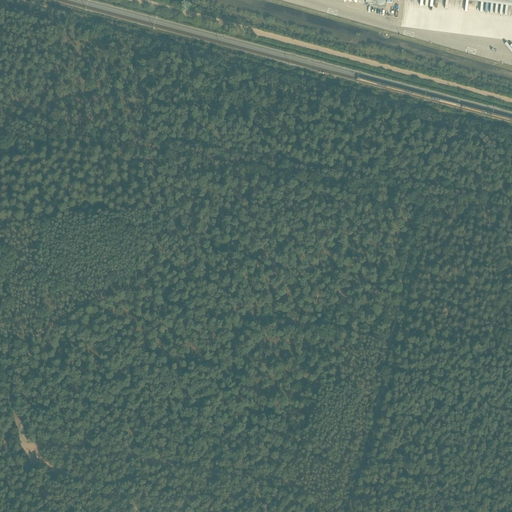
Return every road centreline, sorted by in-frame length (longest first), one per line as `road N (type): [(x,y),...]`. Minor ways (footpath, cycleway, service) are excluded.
road 1 (track): [(24,0),(511,130)]
road 2 (track): [(424,193),(32,122),(0,109)]
road 3 (track): [(390,338),(122,291),(46,329)]
road 4 (track): [(511,209),(424,193),(400,298)]
road 5 (track): [(390,338),(372,432),(345,511)]
